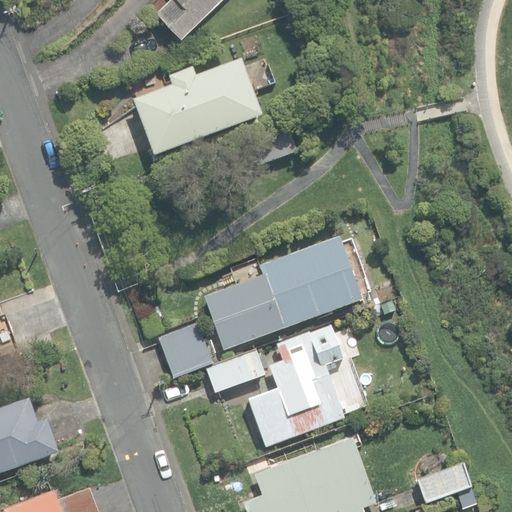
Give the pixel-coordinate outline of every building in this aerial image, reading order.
[(165,0),(156,9),(180,34),(216,0),(165,0)] [(133,102),(153,159),(261,119),(240,62),(195,79),(192,70),(168,79),(171,88),(133,102)] [(247,142),(255,168),(296,155),(288,129),(247,142)] [(202,298),(222,352),(361,301),(338,238),(258,268),(261,276),(202,298)] [(157,339),(172,379),(212,364),(197,325),(157,339)] [(248,400),(265,448),(344,420),(325,367),(342,361),(330,327),(276,346),(281,362),(268,367),(276,390),(248,400)] [(205,370),(214,395),(265,377),(256,351),(205,370)] [(0,473),(58,454),(46,421),(37,425),(28,401),(0,410),(0,473)] [(362,511),(362,509),(375,504),(353,444),(358,443),(355,435),(333,442),(334,446),(253,475),(261,496),(243,503),(245,511),(362,511)] [(456,496),(461,511),(476,506),(463,464),(415,481),(423,506),(456,496)] [(97,511),(89,489),(56,500),(53,492),(3,511),(97,511)]
